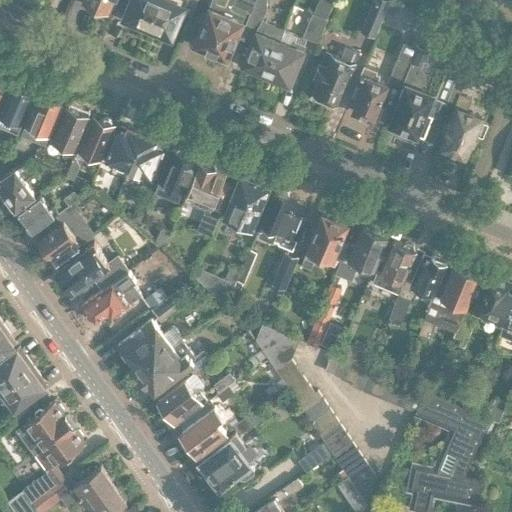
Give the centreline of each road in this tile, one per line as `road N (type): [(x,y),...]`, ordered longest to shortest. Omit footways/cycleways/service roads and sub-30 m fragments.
road 1 (tertiary): [(511,237),(12,35),(0,18)]
road 2 (tertiary): [(0,258),(181,511)]
